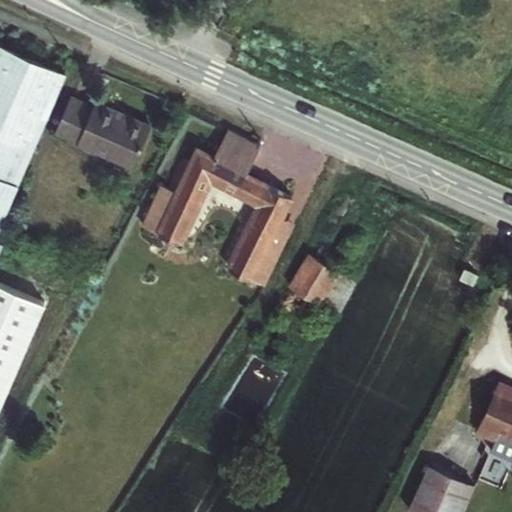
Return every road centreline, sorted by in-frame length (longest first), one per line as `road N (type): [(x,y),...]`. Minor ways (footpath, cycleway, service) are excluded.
road 1 (tertiary): [(115,32),(511,208)]
road 2 (unknown): [(511,285),(502,348),(459,384),(450,426)]
